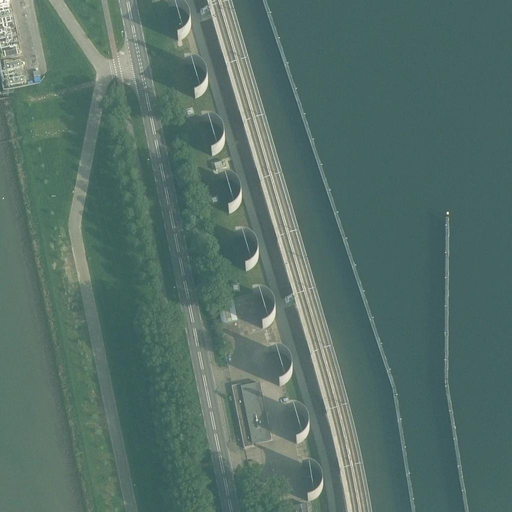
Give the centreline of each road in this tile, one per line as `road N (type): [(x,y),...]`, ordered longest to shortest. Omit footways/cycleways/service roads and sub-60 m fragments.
road 1 (secondary): [(231,511),(139,62)]
road 2 (unclassified): [(130,511),(72,222),(103,69)]
